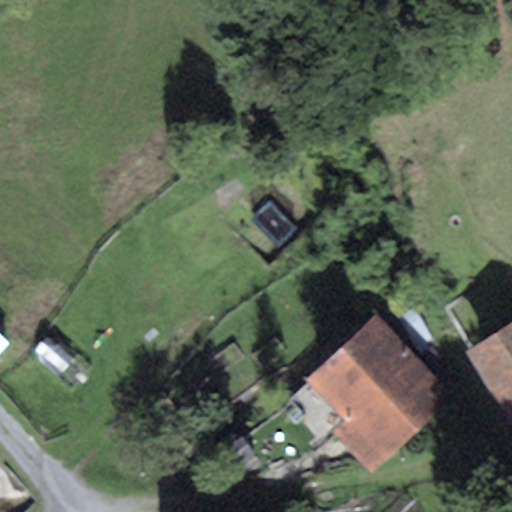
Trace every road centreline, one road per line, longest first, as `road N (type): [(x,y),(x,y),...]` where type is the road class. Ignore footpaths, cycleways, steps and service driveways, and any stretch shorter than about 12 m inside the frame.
road 1 (track): [(167,511),(366,482),(511,445)]
road 2 (track): [(0,432),(68,496),(108,511)]
